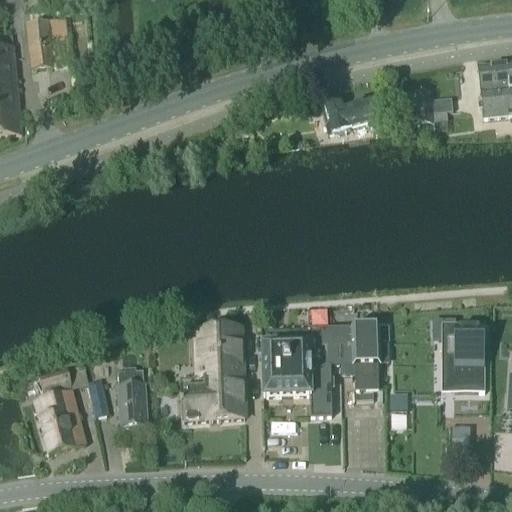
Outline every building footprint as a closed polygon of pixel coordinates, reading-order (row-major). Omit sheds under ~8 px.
[(27,0),(28,10),(43,9),(42,6),(45,5),(44,0),(27,0)] [(31,76),(45,74),(69,71),(65,25),(27,29),(31,76)] [(0,142),(21,140),(12,52),(0,53),(0,142)] [(511,68),(477,72),(480,97),(494,95),(495,101),(509,99),(509,98),(511,97),(511,68)] [(494,95),(480,97),(483,124),(511,121),(511,97),(509,98),(509,99),(495,101),(494,95)] [(432,118),(431,108),(429,96),(413,98),(417,131),(419,130),(420,137),(434,136),(433,124),(447,122),(446,116),(432,118)] [(381,128),(374,102),(345,110),(344,106),(320,113),(328,141),(368,129),(368,132),(381,128)] [(237,144),(247,141),(245,134),(258,129),(254,118),(231,125),(237,144)] [(390,139),(401,137),(400,128),(389,129),(390,139)] [(441,330),(441,385),(453,385),(453,398),(478,398),(484,398),(484,330),(441,330)] [(180,426),(244,423),(240,332),(194,334),(196,385),(178,386),(180,426)] [(377,333),(308,335),(308,349),(309,349),(310,402),(310,422),(330,422),(329,370),(354,370),(354,396),(377,395),(376,369),(378,369),(377,333)] [(262,403),(310,402),(309,349),(308,349),(261,350),(262,403)] [(135,377),(134,374),(124,375),(124,377),(117,378),(120,432),(145,430),(142,376),(135,377)] [(41,399),(70,391),(66,375),(37,383),(41,399)] [(96,424),(108,420),(100,389),(88,392),(96,424)] [(48,459),(85,449),(71,396),(44,404),(48,421),(39,424),(48,459)] [(406,401),(389,401),(389,417),(406,417),(406,401)] [(170,406),(158,407),(159,420),(171,419),(170,406)]
